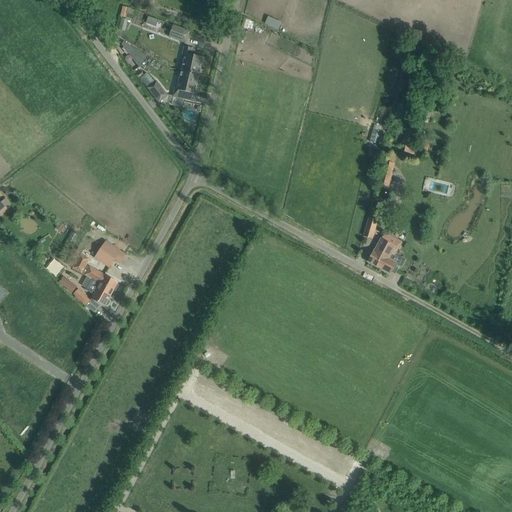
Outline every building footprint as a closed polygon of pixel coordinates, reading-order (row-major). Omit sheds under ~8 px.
[(156,27),(158,20),(148,16),(146,23),(156,27)] [(186,43),(190,32),(173,25),(168,37),(186,43)] [(146,56),(124,42),(122,45),(139,67),(146,56)] [(182,70),(199,75),(201,66),(204,66),(205,61),(201,60),(202,57),(192,55),(193,48),(184,46),(182,56),(185,57),(182,70)] [(173,96),(171,104),(181,106),(183,99),(196,102),(198,93),(195,93),(199,75),(182,70),(181,74),(178,88),(175,88),(173,96)] [(147,73),(141,79),(148,88),(155,83),(147,73)] [(148,88),(159,102),(168,95),(157,81),(155,83),(148,88)] [(418,110),(417,115),(424,116),(429,118),(432,108),(427,107),(425,112),(418,110)] [(372,129),(369,141),(379,144),(383,132),(372,129)] [(408,139),(407,145),(412,146),(423,149),(424,144),(425,140),(414,137),(409,136),(408,139)] [(383,162),(380,172),(391,175),(394,165),(393,165),(383,162)] [(363,237),(372,239),(377,222),(371,220),(367,219),(363,237)] [(83,250),(88,241),(83,238),(78,248),(83,250)] [(376,266),(389,243),(381,239),(375,251),(374,251),(368,262),(376,266)] [(119,263),(125,254),(106,241),(95,258),(109,268),(115,260),(119,263)] [(389,243),(376,266),(390,274),(390,272),(395,274),(398,270),(398,269),(396,268),(398,265),(402,267),(406,259),(396,254),(399,249),(389,243)] [(74,249),(71,255),(77,258),(80,252),(74,249)] [(89,259),(81,255),(73,268),(92,278),(96,280),(106,286),(103,291),(111,296),(114,290),(115,291),(116,291),(119,286),(118,285),(117,284),(118,282),(105,275),(86,265),(89,259)] [(55,257),(48,269),(59,276),(67,264),(55,257)] [(92,278),(85,290),(94,295),(92,299),(105,306),(106,305),(107,306),(108,305),(110,302),(110,301),(108,300),(111,296),(103,291),(106,286),(96,280),(92,278)] [(71,283),(67,288),(72,292),(76,287),(71,283)] [(86,305),(90,301),(79,289),(78,289),(74,294),(85,306),(86,305)]
